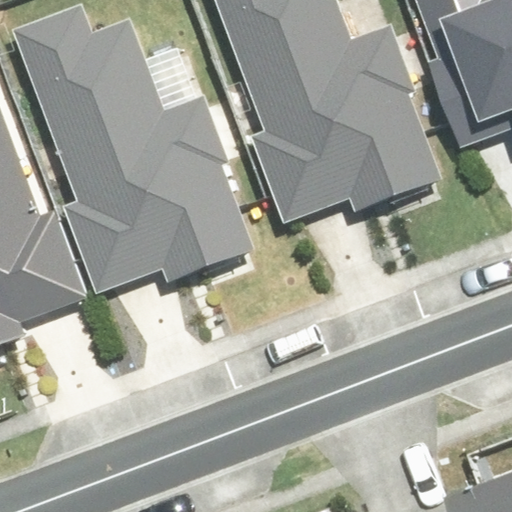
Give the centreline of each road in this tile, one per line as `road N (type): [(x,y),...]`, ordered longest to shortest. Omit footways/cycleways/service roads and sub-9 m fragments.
road 1 (residential): [(0,501),(337,371)]
road 2 (residential): [(337,371),(511,304)]
road 3 (residential): [(337,371),(393,511)]
